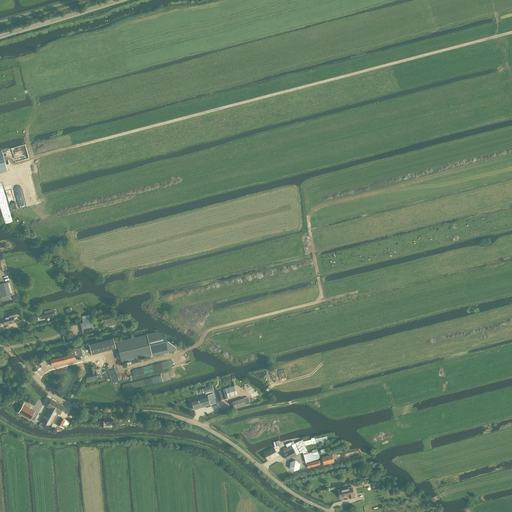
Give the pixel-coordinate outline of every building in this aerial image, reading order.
[(12,295),(9,282),(0,283),(0,294),(1,298),(12,295)] [(9,316),(2,318),(4,325),(14,322),(13,317),(18,316),(16,311),(8,313),(9,316)] [(115,317),(105,319),(107,327),(117,324),(115,317)] [(82,332),(94,329),(92,321),(80,324),(82,332)] [(153,333),(148,334),(153,355),(172,350),(153,333)] [(116,342),(121,362),(152,355),(147,335),(116,342)] [(91,354),(116,348),(113,338),(89,344),(91,354)] [(77,352),(50,359),(52,366),(79,359),(77,352)] [(89,373),(85,374),(87,381),(97,379),(95,371),(94,366),(88,367),(89,373)] [(216,391),(216,393),(218,400),(237,395),(234,386),(220,390),(216,391)] [(193,410),(205,407),(216,403),(213,395),(214,395),(214,394),(190,401),(191,404),(191,407),(192,407),(193,410)] [(245,406),(243,398),(231,402),(234,409),(245,406)] [(41,427),(40,427),(46,429),(46,428),(48,425),(51,426),(58,413),(59,414),(64,406),(63,406),(63,405),(62,404),(61,405),(51,399),(47,407),(48,408),(41,421),(43,422),(41,426),(41,427)] [(24,402),(18,413),(30,420),(35,411),(30,408),(31,406),(24,402)] [(61,417),(57,424),(61,427),(65,419),(61,417)] [(297,455),(301,453),(303,452),(303,454),(304,453),(304,454),(306,462),(320,459),(319,454),(317,449),(312,450),(312,452),(308,453),(305,445),(313,444),(328,441),(327,436),(315,439),(315,437),(311,438),(311,439),(303,441),(303,440),(296,443),(292,445),(291,443),(286,445),(287,447),(282,450),(288,460),(297,455)] [(264,453),(268,461),(278,455),(274,448),(264,453)] [(335,463),(333,455),(322,457),(324,465),(335,463)] [(296,460),(290,462),(290,468),(294,471),(299,469),(300,463),(296,460)] [(320,466),(319,461),(307,464),(308,469),(320,466)] [(352,487),(339,490),(340,498),(347,496),(349,496),(349,497),(354,496),(352,487)]
